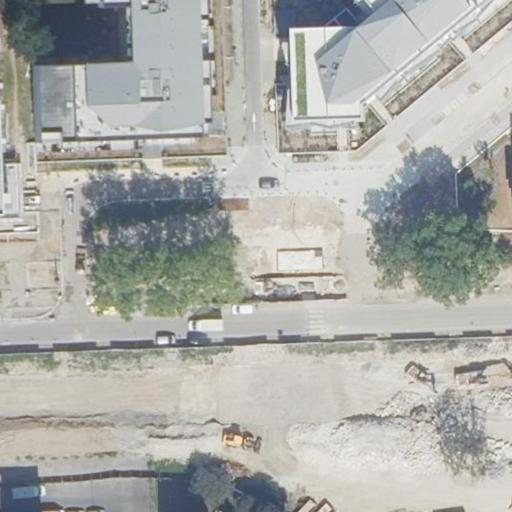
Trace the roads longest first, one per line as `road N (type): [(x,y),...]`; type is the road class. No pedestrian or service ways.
road 1 (residential): [(256,181),(80,197),(79,329)]
road 2 (residential): [(79,329),(371,319)]
road 3 (residential): [(361,180),(389,180),(511,73)]
road 4 (residential): [(256,181),(251,0)]
road 5 (residential): [(0,507),(139,502),(140,511)]
road 6 (residential): [(284,370),(288,511)]
road 7 (residential): [(371,319),(511,315)]
road 8 (residential): [(371,319),(361,180)]
